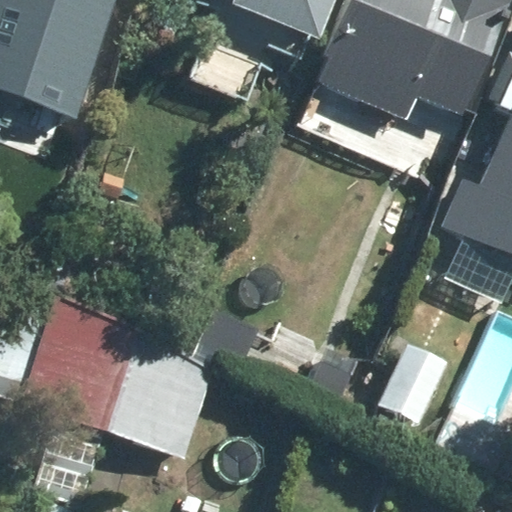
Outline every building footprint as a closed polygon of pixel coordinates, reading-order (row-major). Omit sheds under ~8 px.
[(234,0),(230,12),(312,44),(330,0),(234,0)] [(344,0),(310,84),(401,121),(410,101),(460,121),(508,0),(344,0)] [(511,83),(500,111),(511,115),(511,125),(509,132),(476,118),(441,203),(476,217),(487,186),(511,197),(511,83)] [(314,154),(292,145),(281,172),(303,181),(314,154)] [(70,511),(92,440),(123,340),(123,338),(40,313),(35,331),(0,320),(0,416),(8,419),(6,425),(40,434),(19,508),(31,511),(70,511)] [(123,340),(92,440),(173,463),(199,375),(123,340)] [(447,368),(410,351),(383,411),(421,426),(447,368)] [(354,366),(328,355),(307,405),(334,416),(354,366)] [(308,396),(212,363),(200,397),(296,430),(308,396)] [(0,503),(0,511),(13,511),(15,508),(0,503)]
